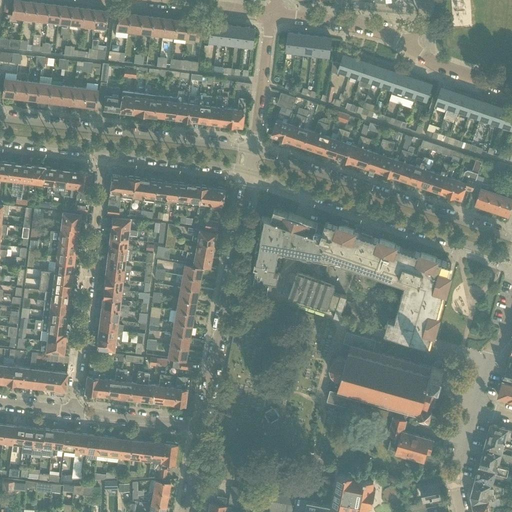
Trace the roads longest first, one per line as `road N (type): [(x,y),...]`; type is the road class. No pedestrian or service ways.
road 1 (tertiary): [(247,173),(511,260)]
road 2 (tertiary): [(511,239),(252,153)]
road 3 (residential): [(71,410),(106,153)]
road 4 (residential): [(201,426),(247,173)]
road 5 (tertiary): [(252,153),(0,119)]
road 6 (tertiary): [(106,153),(247,173)]
road 7 (residential): [(406,45),(364,29),(271,17)]
road 8 (residential): [(252,153),(271,17)]
road 9 (residential): [(201,426),(71,410)]
road 10 (residential): [(271,17),(141,2)]
